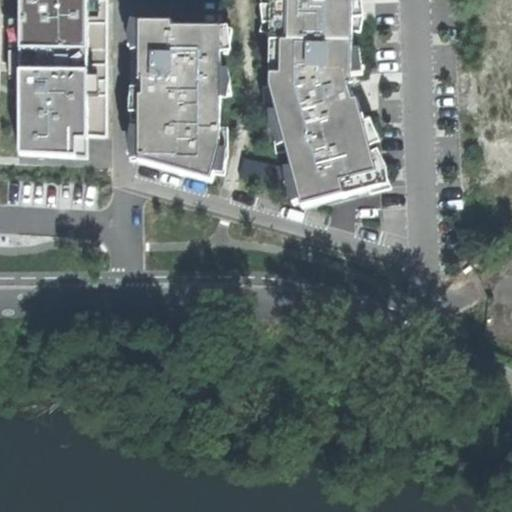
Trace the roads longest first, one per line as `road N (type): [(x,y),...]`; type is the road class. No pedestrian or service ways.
road 1 (residential): [(413,0),(422,311),(397,342)]
road 2 (residential): [(119,305),(124,0)]
road 3 (unclassified): [(397,342),(270,316),(119,305)]
road 4 (unclassified): [(511,379),(397,342)]
